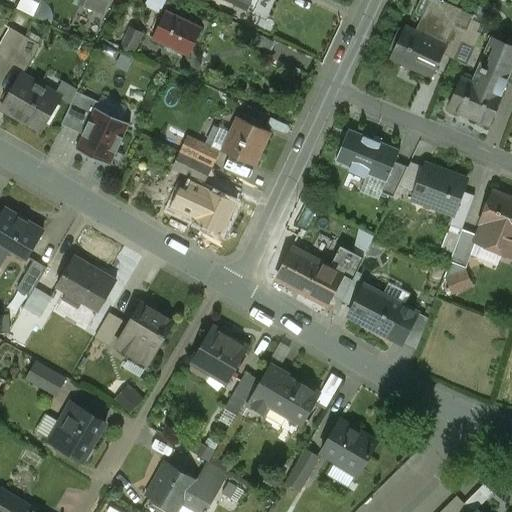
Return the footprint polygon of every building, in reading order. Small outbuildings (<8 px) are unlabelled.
[(441,0),(428,0),(415,32),(445,45),(452,28),(461,9),(441,0)] [(201,28),(166,12),(153,39),(188,56),(201,28)] [(130,27),(121,46),(134,52),(142,33),(130,27)] [(415,32),(407,28),(393,58),(431,76),(441,52),(445,45),(415,32)] [(465,33),(452,28),(445,45),(441,52),(454,58),(461,42),(465,33)] [(479,33),(467,28),(465,33),(461,42),(473,47),(479,33)] [(14,30),(0,55),(0,56),(13,64),(21,49),(25,37),(14,30)] [(39,45),(25,37),(21,49),(13,64),(24,70),(39,45)] [(511,47),(491,38),(473,81),(501,93),(507,81),(511,68),(511,47)] [(61,98),(20,74),(1,108),(41,132),(61,98)] [(473,81),(463,77),(450,108),(488,124),(501,93),(473,81)] [(77,92),(62,125),(83,135),(95,108),(96,108),(99,102),(83,95),(77,92)] [(96,108),(95,108),(83,135),(76,149),(111,166),(130,124),(96,108)] [(269,132),(238,118),(222,151),(254,166),(269,132)] [(364,136),(348,130),(335,161),(351,168),(349,171),(366,178),(367,174),(387,182),(395,162),(400,151),(381,143),(380,143),(364,136)] [(219,152),(187,137),(180,151),(213,167),(219,152)] [(211,169),(179,154),(173,168),(204,183),(211,169)] [(395,162),(387,182),(381,193),(393,198),(400,184),(408,168),(395,162)] [(408,168),(400,184),(414,190),(424,168),(411,162),(408,168)] [(424,168),(414,190),(410,200),(453,218),(470,180),(426,162),(424,168)] [(188,192),(179,188),(170,207),(195,218),(208,190),(192,183),(188,192)] [(236,203),(208,190),(195,218),(194,221),(222,234),(236,203)] [(511,198),(493,191),(480,224),(482,224),(478,236),(475,242),(476,242),(511,256),(511,198)] [(43,231),(5,209),(0,217),(0,241),(11,248),(28,257),(43,231)] [(478,236),(462,230),(450,262),(466,268),(476,242),(475,242),(478,236)] [(0,241),(0,266),(11,248),(0,241)] [(330,268),(292,249),(277,278),(315,298),(325,278),(330,268)] [(94,270),(74,258),(58,285),(68,291),(83,300),(85,301),(87,297),(101,307),(114,284),(93,271),(94,270)] [(47,268),(34,260),(17,289),(30,297),(35,288),(47,268)] [(358,271),(347,266),(337,284),(339,285),(333,297),(343,302),(358,271)] [(325,278),(315,298),(329,305),(333,297),(339,285),(337,284),(325,278)] [(404,306),(365,286),(349,317),(388,337),(404,306)] [(51,298),(35,288),(30,297),(24,307),(40,317),(51,298)] [(83,300),(68,291),(63,300),(78,309),(83,300)] [(172,322),(141,304),(125,332),(142,341),(144,337),(159,345),(172,322)] [(122,321),(109,313),(95,338),(108,345),(122,321)] [(417,313),(403,343),(417,350),(429,319),(417,313)] [(247,347),(214,328),(196,358),(213,368),(215,366),(230,375),(247,347)] [(142,341),(125,332),(117,345),(148,364),(159,345),(144,337),(142,341)] [(213,368),(196,358),(188,372),(205,382),(213,368)] [(33,364),(26,378),(56,393),(63,378),(33,364)] [(271,366),(249,404),(266,414),(265,415),(266,416),(272,405),(271,404),(287,377),(288,378),(289,376),(271,366)] [(287,377),(271,404),(272,405),(283,412),(287,415),(303,424),(320,395),(301,384),(300,385),(288,378),(287,377)] [(115,397),(130,411),(144,397),(128,383),(115,397)] [(247,397),(237,390),(233,397),(243,403),(247,397)] [(283,412),(272,405),(266,416),(282,425),(287,415),(283,412)] [(105,423),(75,406),(53,443),(83,461),(105,423)] [(351,426),(340,420),(322,452),(336,461),(337,459),(359,472),(368,456),(369,456),(377,443),(350,427),(351,426)] [(319,458),(306,450),(294,469),(308,477),(319,458)] [(197,480),(165,462),(155,479),(158,481),(149,497),(174,511),(175,511),(184,497),(207,510),(223,481),(203,469),(197,480)] [(26,504),(1,489),(0,489),(0,511),(19,511),(24,505),(25,506),(26,504)] [(472,511),(457,496),(448,505),(455,511),(472,511)]
